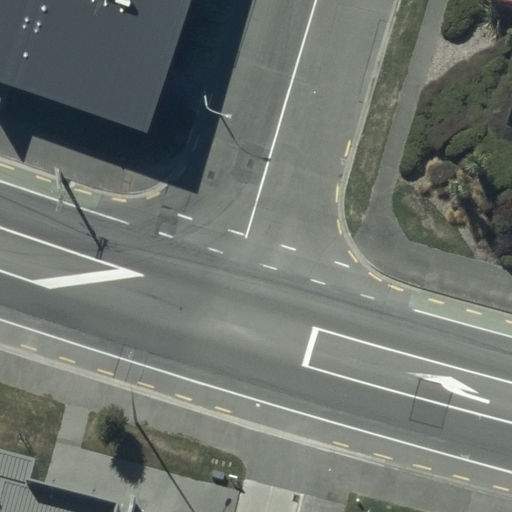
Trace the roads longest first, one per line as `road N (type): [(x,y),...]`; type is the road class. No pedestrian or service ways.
road 1 (residential): [(220,321),(315,0)]
road 2 (secondary): [(220,321),(511,399)]
road 3 (secondary): [(0,247),(220,321)]
